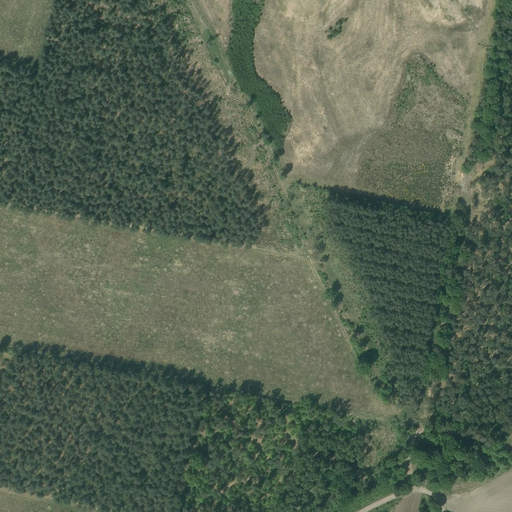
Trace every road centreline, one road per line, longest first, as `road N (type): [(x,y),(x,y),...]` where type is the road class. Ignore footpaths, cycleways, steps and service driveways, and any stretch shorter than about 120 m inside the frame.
road 1 (track): [(506,0),(411,457)]
road 2 (track): [(272,171),(445,511)]
road 3 (track): [(272,171),(464,211)]
